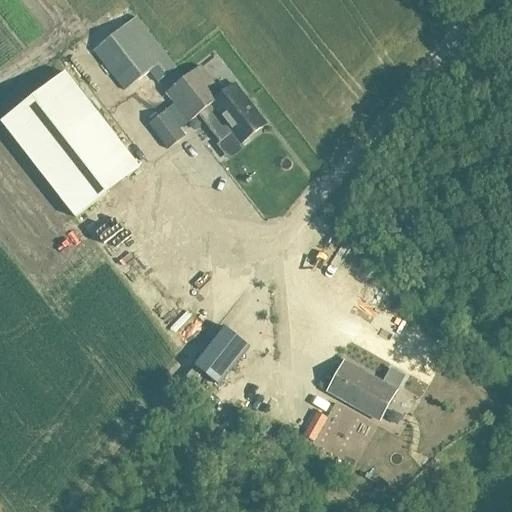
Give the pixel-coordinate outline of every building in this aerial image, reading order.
[(158,84),(167,76),(178,68),(137,16),(92,51),(124,91),(149,72),(158,84)] [(241,144),(267,125),(236,85),(223,95),(201,67),(167,94),(189,123),(199,116),(220,143),(233,133),(241,144)] [(6,119),(0,123),(75,218),(78,216),(140,167),(65,72),(6,119)] [(167,151),(189,135),(168,110),(148,125),(167,151)] [(224,327),(194,365),(220,385),(250,348),(224,327)] [(328,391),(356,406),(378,419),(395,389),(345,361),(328,391)] [(331,447),(341,432),(326,422),(316,437),(331,447)]
